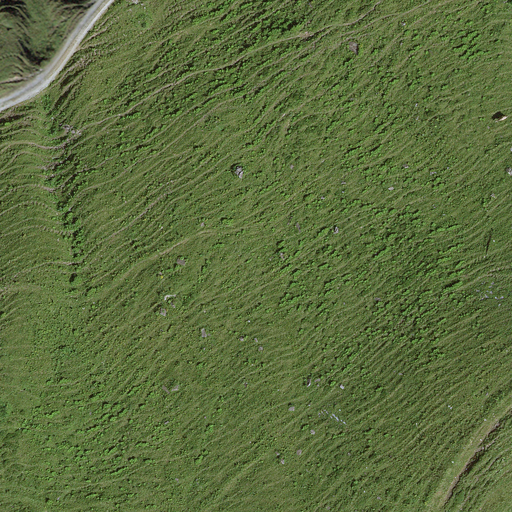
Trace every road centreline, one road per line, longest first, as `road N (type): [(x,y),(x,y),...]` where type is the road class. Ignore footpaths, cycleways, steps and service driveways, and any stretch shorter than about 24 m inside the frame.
road 1 (track): [(106,0),(45,78),(0,106)]
road 2 (track): [(511,408),(444,495),(440,511)]
